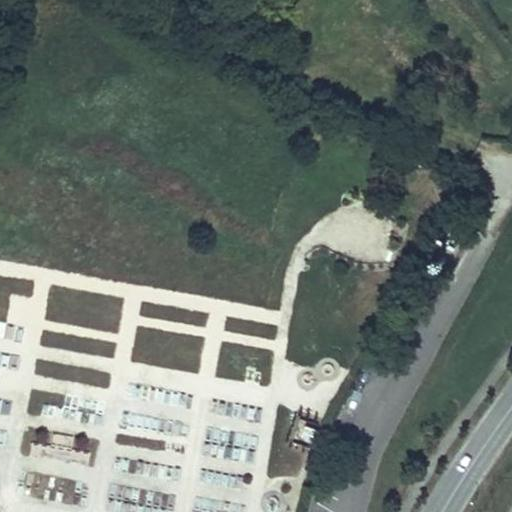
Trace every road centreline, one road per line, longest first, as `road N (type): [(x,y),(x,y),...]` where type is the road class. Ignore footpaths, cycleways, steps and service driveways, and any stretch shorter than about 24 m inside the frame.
road 1 (track): [(147,0),(259,59),(422,121),(511,168),(483,241)]
road 2 (unclassified): [(350,511),(368,441),(483,241)]
road 3 (secondary): [(433,511),(454,469),(511,393)]
